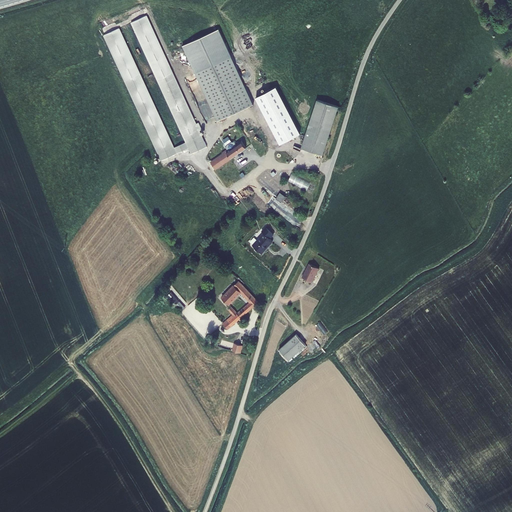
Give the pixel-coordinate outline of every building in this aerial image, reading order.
[(199,122),(197,123),(146,15),(131,23),(186,142),(175,148),(119,28),(104,35),(161,160),(189,148),(191,154),(207,146),(200,130),(202,130),(199,122)] [(183,45),(208,100),(217,120),(254,104),(239,72),(238,69),(220,29),(183,45)] [(264,81),(257,87),(261,92),(268,86),(264,81)] [(271,92),(254,105),(283,147),(276,151),(280,157),(298,144),(295,139),(301,133),(271,92)] [(317,99),(302,148),(324,155),(339,106),(317,99)] [(216,170),(247,148),(241,141),(236,144),(234,141),(233,142),(232,142),(227,145),(227,147),(226,147),(227,149),(222,153),(223,154),(211,162),(216,170)] [(273,177),(267,169),(252,180),(261,192),(281,178),(282,179),(285,177),(281,172),(273,177)] [(292,174),(289,182),(314,191),(316,185),(309,182),(310,180),(292,174)] [(286,197),(280,193),(276,199),(282,203),(286,197)] [(266,227),(262,231),(263,233),(252,245),(256,249),(256,250),(257,251),(258,251),(262,254),(273,242),(271,239),(274,234),(266,227)] [(309,263),(303,277),(313,282),(319,268),(309,263)] [(223,323),(228,330),(242,318),(241,318),(259,302),(239,281),(234,286),(233,285),(221,298),(229,306),(241,294),(249,303),(237,313),(234,309),(231,306),(228,310),(233,315),(223,323)] [(172,291),(169,295),(177,304),(180,300),(172,291)] [(318,324),(325,333),(328,331),(321,321),(318,324)] [(296,334),(279,350),(289,360),(306,345),(296,334)] [(234,343),(232,351),(241,354),(243,346),(234,343)]
